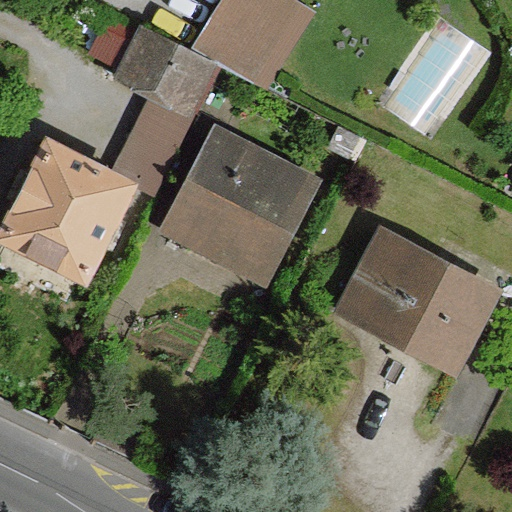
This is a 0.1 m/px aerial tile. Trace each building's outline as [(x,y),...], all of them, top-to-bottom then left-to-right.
[(226,0),(193,55),(214,66),(221,69),(266,0),(226,0)] [(146,32),(123,76),(192,111),(214,66),(193,55),(146,32)] [(223,136),(175,229),(264,276),(313,183),(223,136)] [(129,186),(56,150),(11,238),(85,275),(129,186)] [(385,234),(347,310),(457,367),(496,291),(385,234)]
